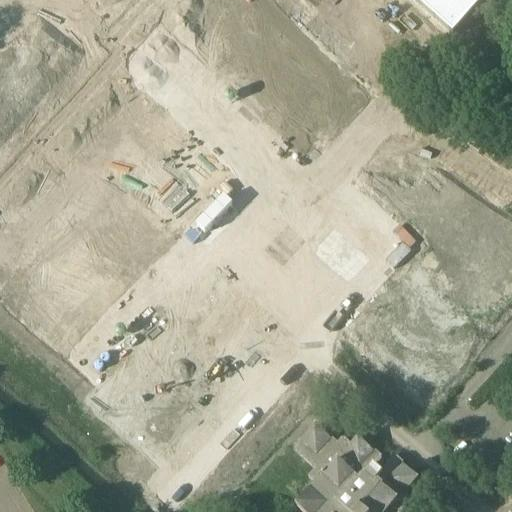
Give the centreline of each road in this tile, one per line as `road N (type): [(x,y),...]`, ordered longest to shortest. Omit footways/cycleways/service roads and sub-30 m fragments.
road 1 (residential): [(128,51),(371,276),(302,350)]
road 2 (residential): [(170,492),(302,350)]
road 3 (residential): [(0,190),(128,51)]
road 4 (residential): [(302,350),(414,454)]
road 5 (residential): [(511,345),(414,454)]
